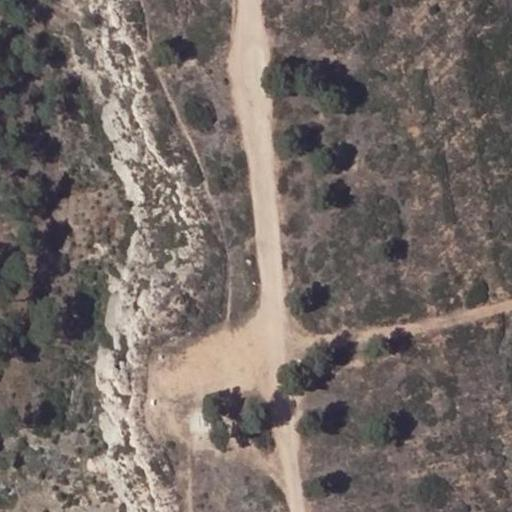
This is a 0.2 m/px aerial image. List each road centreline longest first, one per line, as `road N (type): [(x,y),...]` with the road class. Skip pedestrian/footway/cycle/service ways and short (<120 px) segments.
road 1 (track): [(301,511),(248,75),(247,0)]
road 2 (track): [(511,309),(282,361)]
